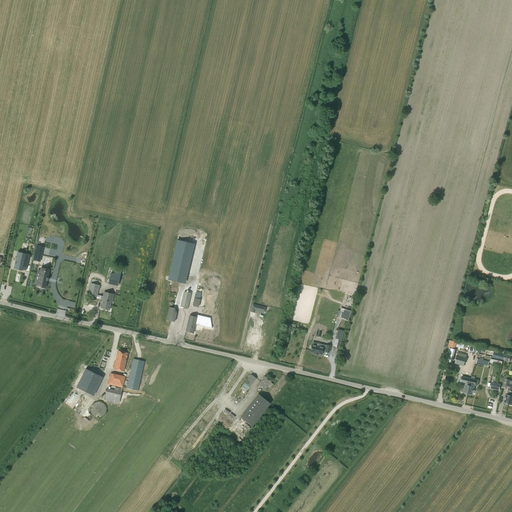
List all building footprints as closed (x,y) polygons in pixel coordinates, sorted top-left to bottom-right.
[(185,248),(178,275),(187,277),(196,251),(185,248)] [(17,256),(14,268),(18,269),(18,270),(20,271),(21,267),(26,268),(29,255),(22,253),(21,257),(17,256)] [(118,285),(121,270),(109,268),(106,283),(118,285)] [(37,273),(35,280),(38,281),(38,284),(45,285),(46,281),(48,281),(47,281),(48,278),(47,278),(48,272),(45,272),(45,271),(44,271),(41,271),(40,274),(37,273)] [(187,309),(193,284),(186,282),(181,304),(177,303),(176,306),(187,309)] [(97,297),(99,286),(91,284),(88,295),(97,297)] [(111,303),(113,295),(104,292),(103,296),(102,300),(102,301),(103,301),(101,308),(109,310),(111,303)] [(174,322),(177,309),(169,307),(166,320),(174,322)] [(189,316),(186,331),(193,333),(196,323),(206,325),(204,317),(197,315),(197,318),(189,316)] [(338,329),(335,339),(338,340),(336,349),(339,350),(341,340),(342,340),(344,331),(338,329)] [(249,330),(247,338),(248,338),(247,343),(254,345),(257,332),(249,330)] [(264,342),(263,347),(270,349),(271,343),(272,343),(273,340),(272,340),(273,336),(268,335),(269,331),(264,330),(263,336),(265,336),(265,338),(264,338),(264,341),(264,342)] [(452,363),(455,349),(454,349),(456,342),(449,340),(447,349),(449,350),(446,361),(452,363)] [(326,348),(312,345),(310,352),(314,353),(318,354),(322,355),(323,350),(325,351),(329,352),(330,346),(326,345),(326,348)] [(503,360),(505,354),(480,348),(479,354),(491,357),(490,362),(494,365),(502,366),(503,360)] [(124,370),(127,354),(118,352),(114,368),(124,370)] [(464,366),(466,355),(458,353),(455,363),(464,366)] [(138,390),(144,362),(133,359),(127,388),(138,390)] [(86,369),(77,388),(94,396),(103,378),(86,369)] [(108,384),(111,385),(122,387),(125,377),(110,374),(108,384)] [(247,390),(256,379),(251,375),(242,386),(247,390)] [(468,393),(468,394),(468,395),(471,395),(474,385),(477,386),(478,381),(474,380),(475,379),(475,377),(471,376),(471,379),(468,393)] [(265,389),(271,382),(265,377),(258,384),(265,389)] [(471,379),(463,377),(461,382),(464,382),(462,391),(462,392),(463,391),(464,391),(464,392),(465,393),(466,393),(467,393),(468,393),(471,379)] [(510,380),(505,378),(503,386),(507,387),(505,394),(506,395),(504,403),(508,404),(511,388),(511,385),(510,385),(508,384),(510,380)] [(500,384),(492,382),(490,389),(499,391),(500,384)] [(119,403),(121,392),(107,389),(105,400),(119,403)] [(270,404),(260,396),(242,418),(252,426),(270,404)] [(106,411),(106,409),(106,407),(105,405),(103,404),(101,403),(100,402),(98,402),(96,402),(94,403),(93,404),(92,405),(91,407),(91,409),(91,410),(91,412),(92,414),(93,416),(95,417),(97,417),(99,418),(101,417),(103,416),(104,415),(105,413),(106,411)]
